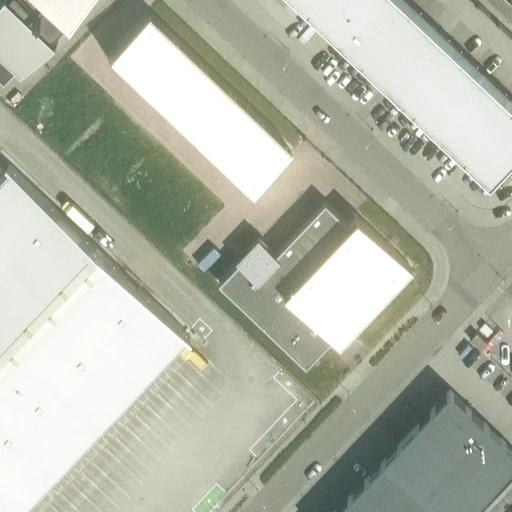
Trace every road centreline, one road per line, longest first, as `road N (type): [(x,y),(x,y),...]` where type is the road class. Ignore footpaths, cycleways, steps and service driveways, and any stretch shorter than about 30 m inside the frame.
road 1 (unclassified): [(492,266),(205,0)]
road 2 (unclassified): [(259,511),(492,266)]
